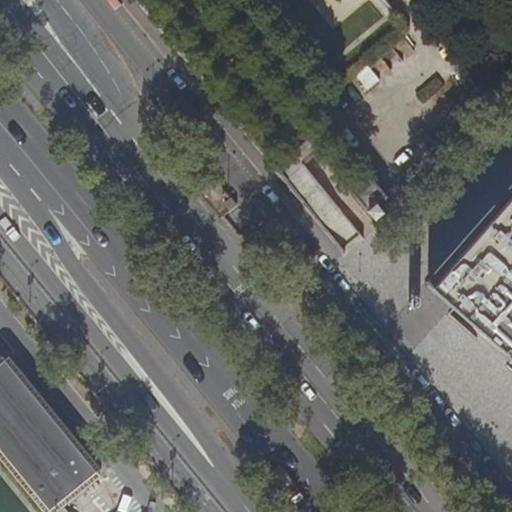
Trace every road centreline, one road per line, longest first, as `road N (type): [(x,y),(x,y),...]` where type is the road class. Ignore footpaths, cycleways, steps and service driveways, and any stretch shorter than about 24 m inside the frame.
road 1 (unclassified): [(511,511),(85,0)]
road 2 (primary): [(0,119),(324,511)]
road 3 (primary): [(415,511),(112,111)]
road 4 (primary): [(0,128),(73,263),(193,441)]
road 5 (primary): [(0,211),(193,441)]
road 6 (primary): [(112,111),(14,0)]
road 7 (primary): [(112,111),(52,0)]
